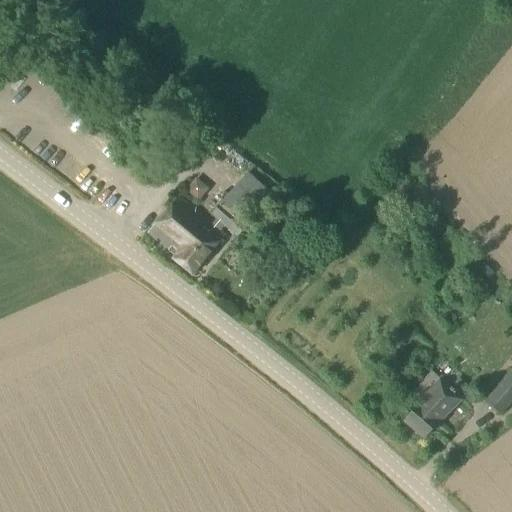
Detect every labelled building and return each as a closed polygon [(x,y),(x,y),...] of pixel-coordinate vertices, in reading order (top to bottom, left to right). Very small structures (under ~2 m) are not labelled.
[(165,193),(153,168),(132,178),(145,203),(165,193)] [(236,238),(273,198),(246,173),(209,215),(216,221),(212,226),(177,198),(148,235),(174,257),(171,260),(191,277),(218,244),(217,243),(223,236),(219,232),(223,227),(236,238)] [(194,179),(183,192),(197,203),(208,190),(194,179)] [(484,266),(483,266),(482,267),(468,282),(478,291),(488,279),(488,280),(492,275),(493,274),(484,266)] [(498,417),(511,401),(511,369),(482,402),(498,417)] [(473,392),(458,378),(449,388),(441,380),(431,391),(421,382),(408,397),(418,405),(403,422),(423,440),(460,399),(463,402),(473,392)]
